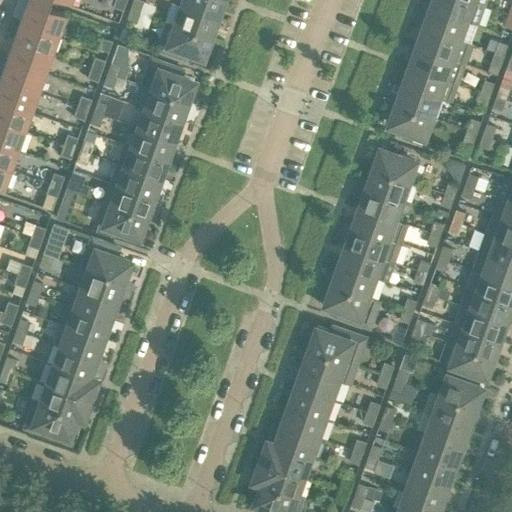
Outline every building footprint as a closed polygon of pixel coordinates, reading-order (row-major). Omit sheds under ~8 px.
[(28,0),(26,0),(20,19),(56,32),(64,12),(47,6),(41,4),(28,0)] [(122,9),(125,0),(113,0),(112,6),(122,9)] [(142,0),(132,0),(129,8),(139,11),(143,0),(142,0)] [(215,17),(221,0),(174,0),(174,2),(215,17)] [(472,0),(433,0),(431,7),(466,19),(477,23),(484,4),(472,0)] [(164,20),(167,21),(174,23),(208,36),(215,17),(174,2),(171,1),(164,20)] [(459,38),(466,19),(431,7),(424,27),(459,38)] [(135,22),(139,11),(129,8),(125,19),(135,22)] [(20,19),(13,39),(50,52),(56,32),(20,19)] [(208,36),(174,23),(167,21),(157,49),(184,59),(187,51),(192,53),(191,55),(201,58),(208,36)] [(470,42),(459,38),(424,27),(417,46),(452,58),(464,61),(470,42)] [(108,51),(111,40),(101,36),(97,47),(108,51)] [(13,39),(6,58),(43,71),(50,52),(13,39)] [(498,40),(494,51),(504,54),(508,44),(498,40)] [(457,81),(464,61),(452,58),(417,46),(410,65),(446,77),(457,81)] [(500,65),(504,54),(494,51),(491,62),(500,65)] [(105,59),(94,56),(90,66),(101,70),(105,59)] [(152,56),(142,84),(186,100),(194,78),(184,75),(183,76),(179,75),(182,67),(152,56)] [(6,58),(0,75),(0,77),(36,90),(43,71),(6,58)] [(110,61),(106,72),(116,76),(120,65),(110,61)] [(446,77),(410,65),(404,84),(439,96),(450,100),(457,81),(446,77)] [(97,80),(101,70),(90,66),(86,77),(97,80)] [(112,87),(116,76),(106,72),(103,83),(112,87)] [(0,77),(0,98),(29,109),(36,90),(0,77)] [(485,78),(481,89),(491,93),(494,82),(485,78)] [(179,119),(186,100),(142,84),(135,104),(144,107),(179,119)] [(432,115),(439,96),(404,84),(397,103),(432,115)] [(500,84),(496,95),(506,98),(510,87),(500,84)] [(487,104),(491,93),(481,89),(477,100),(487,104)] [(80,94),(76,105),(87,109),(91,98),(80,94)] [(502,109),(506,98),(496,95),(492,106),(502,109)] [(0,98),(0,120),(22,129),(29,109),(0,98)] [(97,100),(93,111),(103,114),(106,103),(97,100)] [(432,115),(397,103),(389,125),(399,128),(399,126),(425,135),(432,115)] [(83,119),(87,109),(76,105),(73,115),(83,119)] [(172,139),(179,119),(144,107),(137,126),(172,139)] [(99,125),(103,114),(93,111),(89,121),(99,125)] [(471,117),(467,128),(477,131),(481,120),(471,117)] [(0,120),(0,142),(15,148),(22,129),(0,120)] [(487,122),(483,133),(492,137),(496,126),(487,122)] [(172,139),(137,126),(130,145),(165,158),(172,139)] [(473,142),(477,131),(467,128),(463,139),(473,142)] [(67,133),(63,143),(73,147),(77,136),(67,133)] [(489,148),(492,137),(483,133),(479,144),(489,148)] [(83,138),(79,149),(89,152),(93,142),(83,138)] [(0,142),(0,164),(8,167),(15,148),(0,142)] [(70,157),(73,147),(63,143),(59,154),(70,157)] [(117,162),(158,177),(165,158),(130,145),(124,143),(117,162)] [(382,145),(374,167),(409,180),(416,159),(391,150),(391,148),(382,145)] [(85,163),(89,152),(79,149),(75,160),(85,163)] [(109,181),(110,181),(151,196),(158,177),(117,162),(116,162),(109,181)] [(0,186),(1,187),(8,167),(0,164),(0,186)] [(402,199),(409,180),(374,167),(367,186),(402,199)] [(53,171),(49,181),(60,185),(63,175),(53,171)] [(469,172),(465,183),(475,186),(479,176),(469,172)] [(69,176),(65,187),(75,191),(79,180),(69,176)] [(511,178),(506,176),(499,195),(510,199),(511,199),(511,178)] [(93,185),(79,180),(75,191),(89,196),(93,185)] [(56,196),(60,185),(49,181),(45,192),(56,196)] [(103,201),(110,203),(145,215),(151,196),(110,181),(103,201)] [(448,181),(444,192),(454,196),(458,185),(448,181)] [(471,197),(475,186),(465,183),(461,194),(471,197)] [(395,218),(402,199),(367,186),(360,206),(395,218)] [(71,202),(75,191),(65,187),(62,198),(71,202)] [(450,206),(454,196),(444,192),(440,203),(450,206)] [(511,220),(511,199),(510,199),(499,195),(492,213),(504,217),(511,220)] [(145,215),(110,203),(103,201),(96,221),(137,236),(145,215)] [(353,225),(388,237),(400,241),(407,222),(395,218),(360,206),(353,225)] [(456,208),(452,219),(462,223),(466,212),(456,208)] [(511,240),(511,220),(504,217),(492,213),(486,231),(497,235),(511,240)] [(458,234),(462,223),(452,219),(448,230),(458,234)] [(434,220),(431,230),(440,234),(444,223),(434,220)] [(34,223),(31,234),(41,237),(45,227),(34,223)] [(347,244),(382,256),(393,260),(400,241),(388,237),(353,225),(347,244)] [(436,245),(440,234),(431,230),(427,241),(436,245)] [(486,231),(480,249),(511,261),(511,240),(497,235),(486,231)] [(37,248),(41,237),(31,234),(27,244),(37,248)] [(80,265),(122,280),(129,260),(117,255),(120,246),(91,236),(80,265)] [(46,241),(43,252),(52,255),(56,244),(46,241)] [(340,263),(375,276),(386,280),(393,260),(382,256),(347,244),(340,263)] [(443,244),(439,255),(449,259),(453,248),(443,244)] [(511,281),(511,261),(480,249),(473,267),(484,271),(511,281)] [(49,266),(52,255),(43,252),(39,263),(49,266)] [(439,255),(435,266),(445,270),(449,259),(439,255)] [(421,258),(417,269),(427,272),(431,261),(421,258)] [(21,261),(17,272),(28,276),(31,265),(21,261)] [(368,295),(375,276),(340,263),(333,282),(368,295)] [(73,284),(80,287),(115,299),(122,280),(80,265),(73,284)] [(478,289),(511,301),(511,281),(484,271),(473,267),(467,285),(478,289)] [(423,283),(427,272),(417,269),(413,280),(423,283)] [(24,286),(28,276),(17,272),(13,282),(24,286)] [(33,279),(29,290),(39,294),(43,283),(33,279)] [(430,281),(426,292),(436,295),(440,284),(430,281)] [(379,299),(368,295),(333,282),(325,305),(335,308),(335,306),(339,308),(336,316),(369,327),(379,299)] [(472,308),(506,320),(511,304),(511,301),(478,289),(467,285),(460,303),(472,308)] [(108,318),(115,299),(80,287),(73,306),(108,318)] [(35,304),(39,294),(29,290),(25,301),(35,304)] [(432,306),(436,295),(426,292),(422,302),(432,306)] [(407,296),(403,307),(413,311),(417,300),(407,296)] [(7,300),(3,310),(14,314),(18,304),(7,300)] [(60,323),(66,325),(101,337),(108,318),(73,306),(67,304),(60,323)] [(409,322),(413,311),(403,307),(399,318),(409,322)] [(500,338),(506,320),(472,308),(465,326),(500,338)] [(0,320),(10,325),(14,314),(3,310),(0,319),(0,320)] [(19,317),(15,328),(25,332),(29,321),(19,317)] [(417,317),(413,328),(423,331),(427,320),(417,317)] [(310,347),(345,359),(356,363),(366,335),(334,323),(331,331),(327,330),(327,328),(318,325),(310,347)] [(94,357),(101,337),(66,325),(59,344),(94,357)] [(500,338),(465,326),(459,344),(493,356),(500,338)] [(21,343),(25,332),(15,328),(11,339),(21,343)] [(419,342),(423,331),(413,328),(409,339),(419,342)] [(493,356),(459,344),(447,340),(441,359),(484,374),(483,376),(486,377),(493,356)] [(87,376),(88,375),(94,357),(59,344),(52,364),(87,376)] [(303,366),(338,379),(349,383),(356,363),(345,359),(310,347),(303,366)] [(6,355),(1,367),(11,370),(16,358),(6,355)] [(384,361),(380,372),(390,375),(394,364),(384,361)] [(96,378),(88,375),(87,376),(52,364),(46,383),(88,398),(96,378)] [(331,398),(338,379),(303,366),(296,385),(331,398)] [(400,366),(396,377),(405,381),(409,370),(400,366)] [(0,379),(7,382),(11,370),(1,367),(0,371),(0,379)] [(386,386),(390,375),(380,372),(376,383),(386,386)] [(448,373),(441,393),(476,406),(484,384),(481,382),(480,384),(448,373)] [(402,392),(405,381),(396,377),(392,388),(402,392)] [(81,418),(88,398),(46,383),(39,401),(39,402),(79,416),(79,417),(81,418)] [(324,417),(331,398),(296,385),(289,404),(324,417)] [(469,425),(476,406),(441,393),(434,413),(469,425)] [(39,402),(39,401),(34,399),(24,426),(70,442),(79,417),(79,416),(39,402)] [(371,399),(367,410),(376,414),(380,403),(371,399)] [(318,436),(324,417),(289,404),(283,424),(318,436)] [(386,405),(382,416),(392,419),(396,408),(386,405)] [(372,425),(376,414),(367,410),(363,421),(372,425)] [(462,444),(469,425),(434,413),(427,432),(462,444)] [(392,419),(382,416),(378,427),(388,430),(392,419)] [(283,424),(276,442),(276,443),(311,455),(318,436),(283,424)] [(456,463),(462,444),(427,432),(421,451),(456,463)] [(357,438),(353,449),(363,452),(367,441),(357,438)] [(276,443),(276,442),(268,439),(261,459),(304,475),(311,455),(276,443)] [(372,443),(368,454),(378,458),(382,447),(372,443)] [(359,463),(363,452),(353,449),(349,460),(359,463)] [(448,483),(456,463),(421,451),(413,471),(448,483)] [(374,469),(378,458),(368,454),(365,465),(374,469)] [(304,475),(261,459),(254,479),(257,480),(257,479),(297,494),(297,493),(304,475)] [(441,503),(448,483),(413,471),(407,490),(441,503)] [(344,475),(339,487),(349,491),(353,479),(344,475)] [(257,479),(257,480),(248,505),(267,511),(296,511),(303,495),(297,493),(297,494),(257,479)] [(359,482),(355,493),(365,496),(368,485),(359,482)] [(345,503),(349,491),(339,487),(335,499),(345,503)] [(409,511),(438,511),(441,503),(407,490),(400,509),(409,511)] [(361,507),(365,496),(355,493),(351,504),(361,507)]
